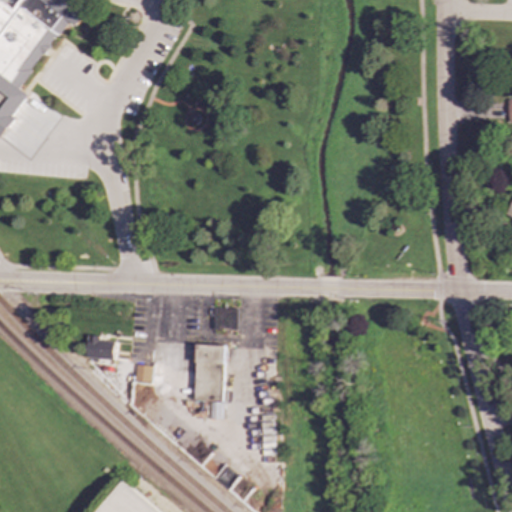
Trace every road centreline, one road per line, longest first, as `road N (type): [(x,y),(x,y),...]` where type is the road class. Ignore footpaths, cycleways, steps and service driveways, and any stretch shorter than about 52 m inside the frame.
road 1 (residential): [(507,511),(470,368),(451,236),(443,0)]
road 2 (tertiary): [(310,289),(0,282)]
